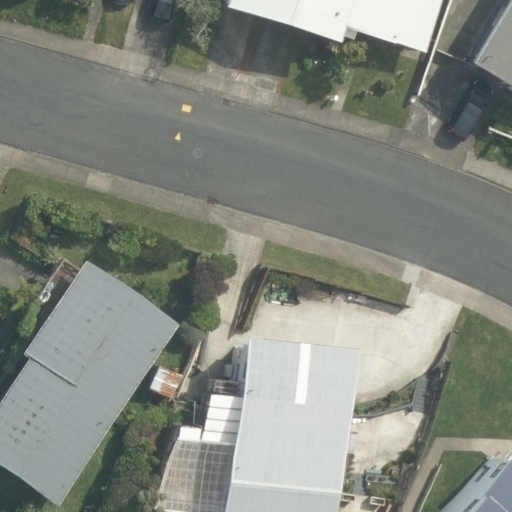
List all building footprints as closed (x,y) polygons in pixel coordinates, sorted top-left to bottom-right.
[(423,51),(439,0),(219,0),(218,5),(336,42),(341,26),(423,51)] [(511,0),(503,0),(465,61),(511,89),(511,0)] [(0,388),(0,470),(54,507),(179,322),(79,256),(16,350),(23,354),(0,388)] [(330,511),(350,346),(239,333),(232,394),(225,446),(217,511),(330,511)] [(225,446),(232,394),(202,391),(196,443),(225,446)] [(511,511),(511,462),(502,454),(449,511),(511,511)]
